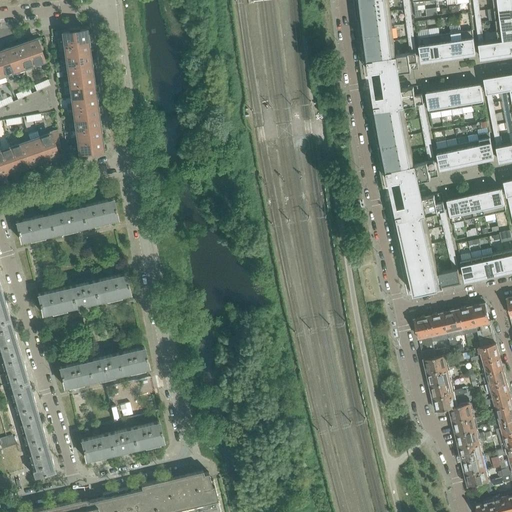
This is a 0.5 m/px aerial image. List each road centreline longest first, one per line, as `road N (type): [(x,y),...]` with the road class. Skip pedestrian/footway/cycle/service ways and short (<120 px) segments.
road 1 (residential): [(75,483),(178,460),(186,446),(130,161)]
road 2 (residential): [(399,311),(342,0)]
road 3 (residential): [(75,483),(0,238)]
road 4 (residential): [(464,511),(447,451),(422,411),(399,311)]
road 5 (residential): [(130,161),(109,2)]
road 6 (residential): [(0,202),(130,161)]
